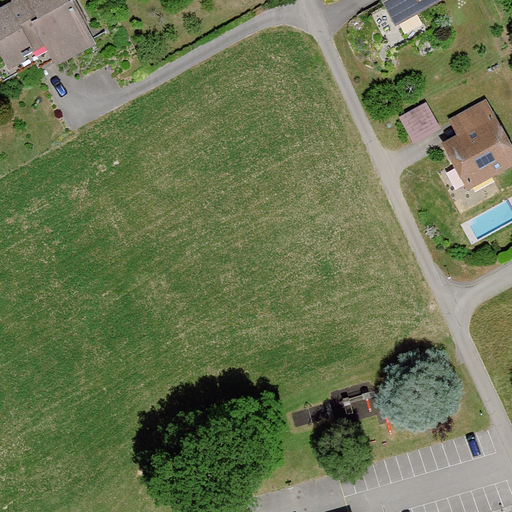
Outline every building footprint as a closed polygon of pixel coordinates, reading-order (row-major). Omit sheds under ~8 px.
[(10,0),(12,2),(0,8),(0,53),(9,69),(25,60),(23,56),(44,44),(55,65),(95,43),(72,3),(69,4),(66,0),(10,0)] [(439,0),(381,0),(395,24),(439,0)] [(511,163),(511,151),(484,102),(450,121),(459,136),(444,144),(468,188),(511,163)] [(439,129),(426,105),(401,119),(413,143),(439,129)] [(348,413),(374,408),(371,391),(345,395),(348,413)]
